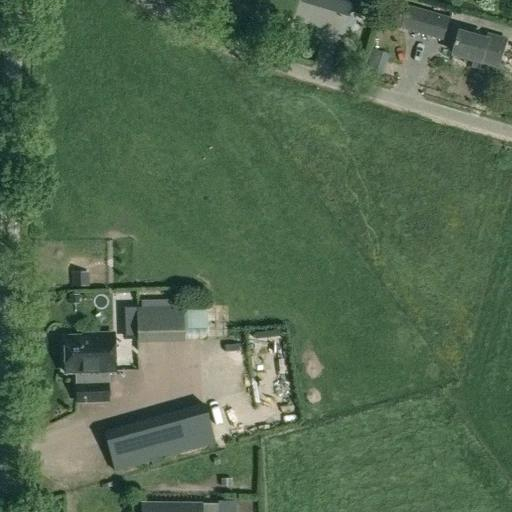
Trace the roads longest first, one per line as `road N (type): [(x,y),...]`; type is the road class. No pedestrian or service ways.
road 1 (unclassified): [(2,511),(0,0)]
road 2 (unclassified): [(511,133),(253,54),(146,0)]
